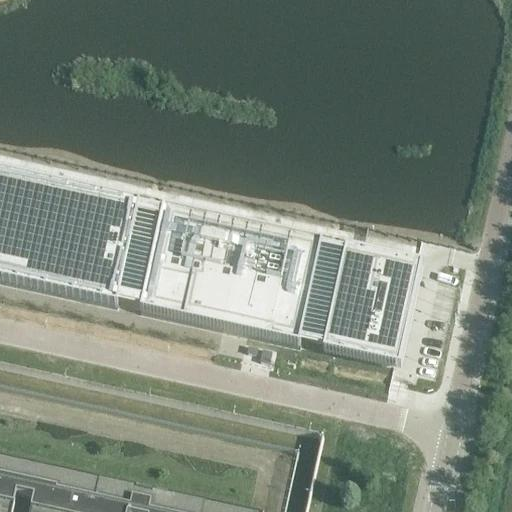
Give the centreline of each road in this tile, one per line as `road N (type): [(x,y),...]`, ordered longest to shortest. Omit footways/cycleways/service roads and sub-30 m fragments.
road 1 (unclassified): [(454,431),(0,331)]
road 2 (unclassified): [(454,431),(511,148)]
